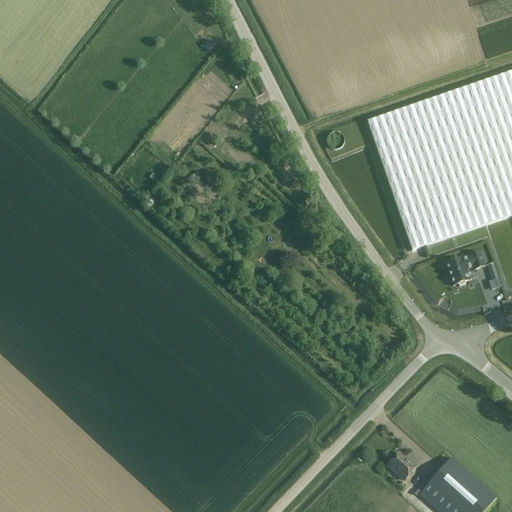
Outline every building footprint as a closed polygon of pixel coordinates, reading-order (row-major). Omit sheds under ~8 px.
[(511,216),(511,72),(474,86),(368,123),(412,251),(511,216)] [(357,150),(357,149),(357,145),(355,142),(351,139),(347,138),(345,138),(343,139),(340,140),(339,141),(336,144),(336,147),(335,149),(336,153),(338,157),(340,158),(342,159),(346,160),(347,160),(350,160),(354,158),(355,156),(356,154),(357,150)] [(316,218),(310,224),(319,233),(325,227),(316,218)] [(459,285),(460,287),(466,285),(465,283),(470,281),(465,266),(472,264),(474,271),(485,267),(481,253),(469,257),(463,260),(463,259),(446,265),(453,287),(459,285)] [(388,467),(404,481),(416,467),(410,462),(409,463),(399,454),(388,467)] [(419,496),(437,511),(484,511),(497,498),(452,458),(419,496)]
